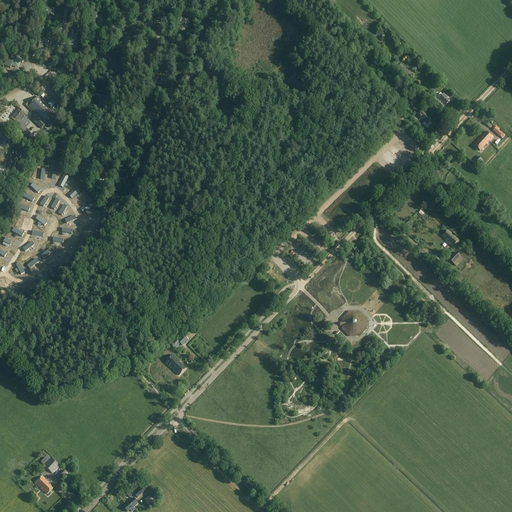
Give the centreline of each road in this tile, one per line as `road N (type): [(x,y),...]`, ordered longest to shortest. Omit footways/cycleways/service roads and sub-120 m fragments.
road 1 (unclassified): [(298,283),(511,67)]
road 2 (unclassified): [(298,283),(177,419)]
road 3 (unclassified): [(276,511),(177,419)]
road 4 (unclassified): [(84,511),(177,419)]
road 5 (track): [(260,508),(347,419)]
road 6 (track): [(444,309),(374,240),(370,215)]
